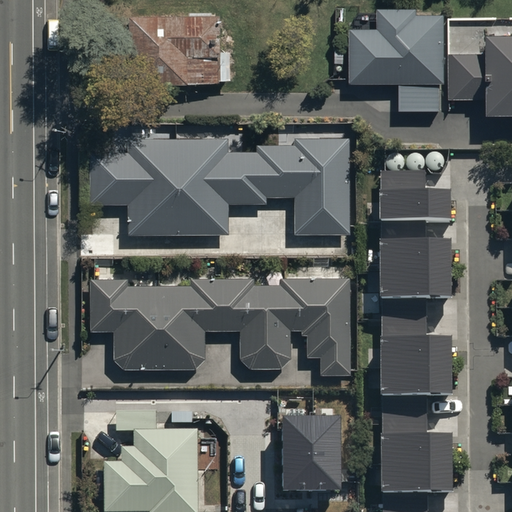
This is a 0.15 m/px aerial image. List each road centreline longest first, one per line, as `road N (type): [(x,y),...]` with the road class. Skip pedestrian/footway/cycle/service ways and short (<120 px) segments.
road 1 (tertiary): [(11,0),(15,511)]
road 2 (residential): [(483,161),(486,511)]
